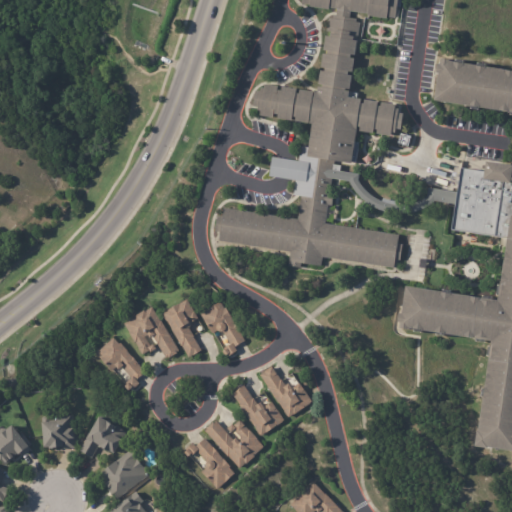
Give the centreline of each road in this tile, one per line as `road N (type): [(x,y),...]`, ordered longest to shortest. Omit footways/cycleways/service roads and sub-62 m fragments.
road 1 (residential): [(361,511),(312,359),(282,321),(206,263),(197,230),(236,95),(280,0)]
road 2 (tertiary): [(0,316),(91,244),(135,189),(207,0)]
road 3 (residential): [(291,332),(252,360),(162,377),(154,392),(165,419),(191,423),(205,411),(214,372)]
road 4 (residential): [(422,0),(409,86),(418,115),(442,132),(491,140)]
